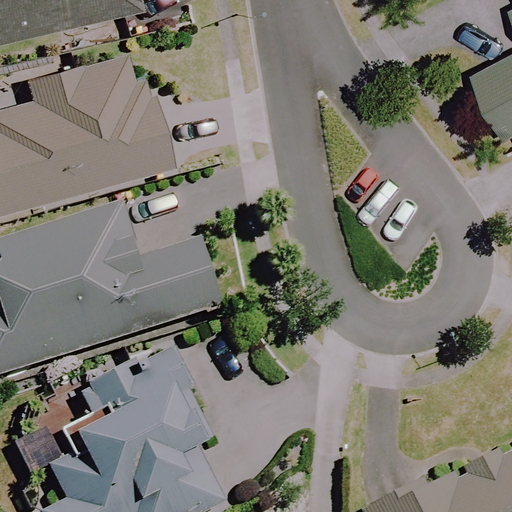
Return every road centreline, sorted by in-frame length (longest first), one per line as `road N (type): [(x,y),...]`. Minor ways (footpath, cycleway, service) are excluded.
road 1 (residential): [(314,65),(331,287),(355,316),(387,332),(441,326),(464,256),(455,222),(413,171)]
road 2 (residential): [(413,171),(314,65)]
